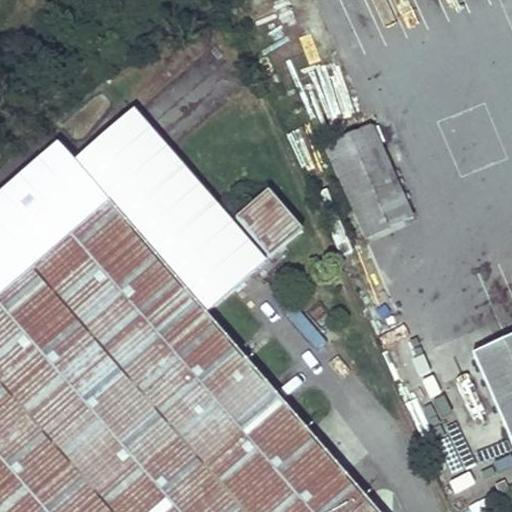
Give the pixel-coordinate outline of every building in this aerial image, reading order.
[(372,129),(327,149),(366,239),(412,218),(372,129)] [(268,193),(237,221),(270,259),(302,231),(268,193)] [(0,511),(374,511),(282,405),(110,205),(0,300),(0,511)] [(511,339),(474,356),(511,441),(511,339)] [(444,457),(448,478),(456,476),(444,417),(418,422),(426,461),(444,457)]
